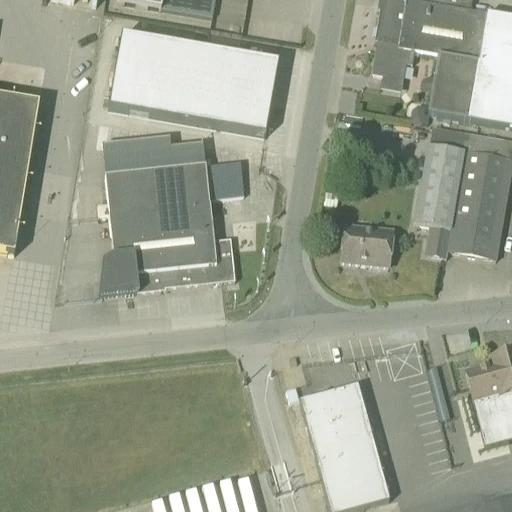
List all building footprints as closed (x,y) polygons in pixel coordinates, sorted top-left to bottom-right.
[(116,0),(115,7),(156,14),(158,0),(116,0)] [(381,0),(374,46),(380,47),(396,50),(395,53),(414,57),(436,60),(426,119),(511,134),(511,25),(468,17),(471,1),(464,0),(381,0)] [(120,40),(107,115),(265,142),(278,67),(120,40)] [(411,71),(414,57),(395,53),(396,50),(380,47),(378,55),(376,55),(372,79),(402,85),(405,70),(411,71)] [(38,109),(0,103),(0,258),(13,261),(38,109)] [(422,129),(422,128),(424,113),(424,111),(417,111),(411,114),(409,127),(422,129)] [(511,146),(431,133),(428,152),(427,151),(413,230),(429,233),(424,260),(445,264),(446,257),(495,266),(511,167),(511,166),(510,166),(511,156),(511,146)] [(240,168),(205,172),(208,204),(243,200),(240,168)] [(204,170),(103,181),(114,282),(134,280),(136,299),(160,297),(160,295),(234,287),(230,245),(213,247),(208,204),(205,172),(204,170)] [(387,272),(391,237),(344,232),(340,267),(387,272)] [(465,376),(472,406),(498,399),(498,400),(511,396),(511,357),(489,363),(491,370),(465,376)] [(326,511),(365,511),(387,506),(356,391),(298,407),(326,511)] [(295,393),(284,395),(288,408),(298,405),(295,393)]
